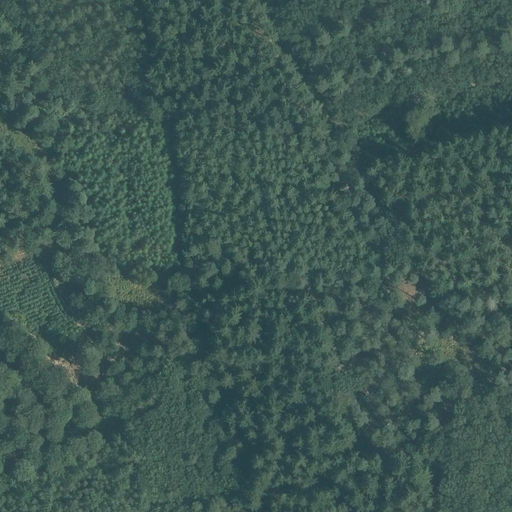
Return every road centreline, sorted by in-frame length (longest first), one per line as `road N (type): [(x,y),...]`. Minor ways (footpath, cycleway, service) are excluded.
road 1 (track): [(261,0),(511,425)]
road 2 (track): [(503,410),(352,511)]
